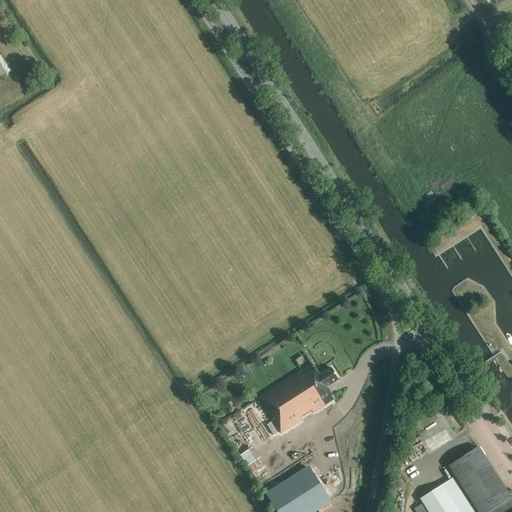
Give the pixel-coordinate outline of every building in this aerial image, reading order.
[(312,364),(258,398),(280,434),(302,420),(301,418),(312,411),(313,413),(334,399),(327,387),(339,380),(331,368),(319,376),(312,364)] [(415,449),(421,459),(451,442),(449,438),(456,433),(455,432),(463,427),(457,419),(453,421),(445,408),(432,415),(436,423),(425,429),(431,439),(415,449)] [(255,422),(249,429),(255,434),(261,427),(255,422)] [(306,452),(313,446),(307,439),(300,445),(306,452)] [(252,447),(260,458),(270,451),(263,440),(252,447)] [(511,511),(511,498),(511,499),(509,495),(507,496),(476,449),(449,466),(478,511),(511,511)] [(335,471),(330,452),(321,454),(327,474),(335,471)] [(315,482),(320,480),(311,461),(306,464),(315,482)] [(413,465),(416,472),(425,469),(422,462),(413,465)] [(292,464),(288,466),(297,482),(290,486),(295,495),(306,488),(292,464)] [(473,511),(453,479),(442,486),(421,500),(428,511),(473,511)]
